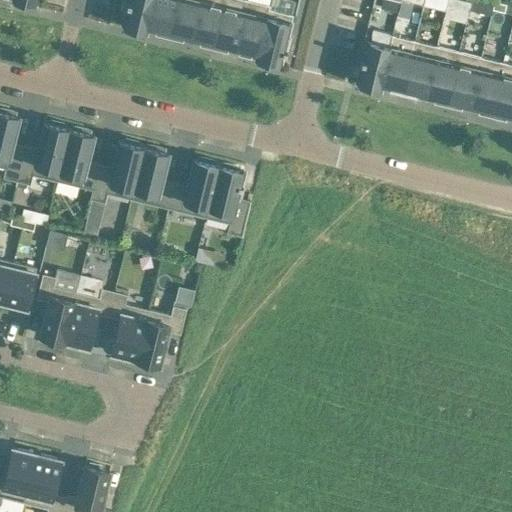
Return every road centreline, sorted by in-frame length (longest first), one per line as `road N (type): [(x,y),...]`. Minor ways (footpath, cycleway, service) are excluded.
road 1 (residential): [(0,75),(298,149)]
road 2 (residential): [(236,413),(511,480)]
road 3 (residential): [(298,149),(236,413)]
road 4 (residential): [(298,149),(511,200)]
road 5 (residential): [(223,465),(414,511)]
road 6 (residential): [(298,149),(334,0)]
road 7 (residential): [(127,386),(0,355)]
